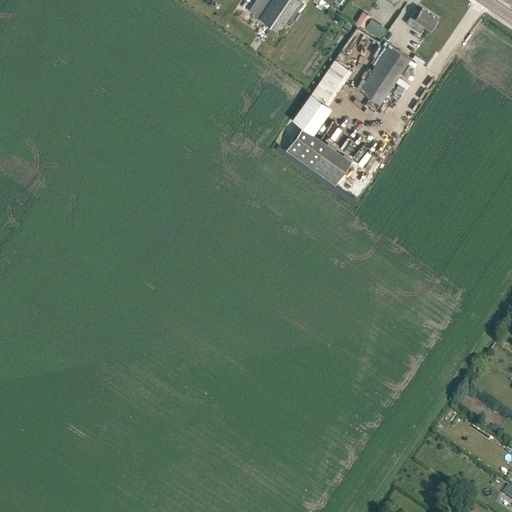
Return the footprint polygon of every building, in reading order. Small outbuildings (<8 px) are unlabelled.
[(254,0),(249,9),(279,30),(299,0),(254,0)] [(416,29),(420,31),(425,24),(431,28),(437,18),(421,7),(419,12),(415,10),(407,22),(416,29)] [(364,26),(370,16),(361,11),(355,21),(364,26)] [(342,27),(347,31),(351,25),(346,21),(342,27)] [(380,103),(411,57),(390,43),(359,88),(380,103)] [(332,58),(309,91),(326,103),(349,69),(332,58)] [(335,183),(352,160),(327,143),(311,166),(335,183)] [(511,488),(506,485),(501,494),(511,500),(511,488)]
